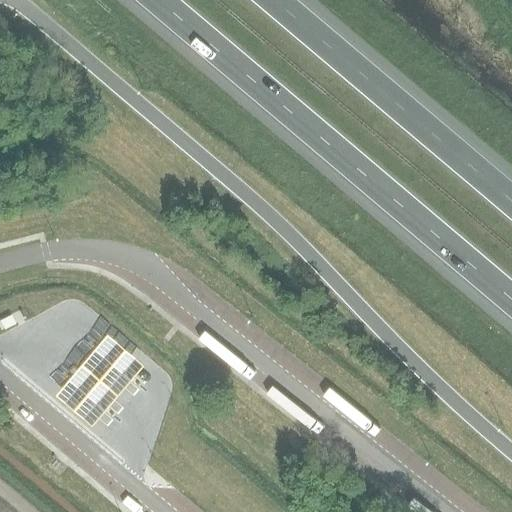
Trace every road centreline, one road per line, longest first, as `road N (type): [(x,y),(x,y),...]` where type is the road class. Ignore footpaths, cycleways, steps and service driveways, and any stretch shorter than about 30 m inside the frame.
road 1 (motorway): [(156,0),(511,300)]
road 2 (motorway): [(511,184),(289,0)]
